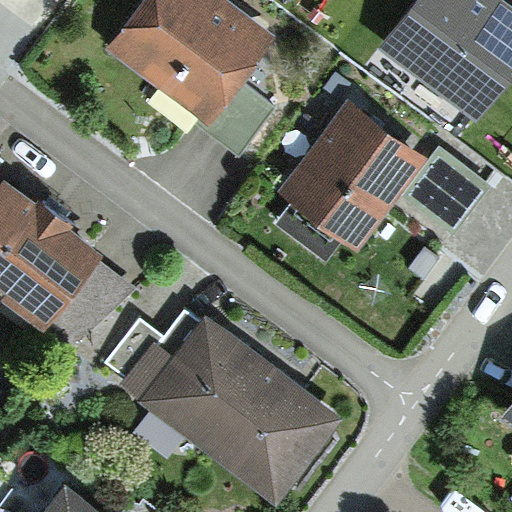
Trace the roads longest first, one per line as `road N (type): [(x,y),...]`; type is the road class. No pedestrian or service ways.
road 1 (residential): [(0,90),(411,398)]
road 2 (residential): [(411,398),(511,268)]
road 3 (residential): [(330,511),(411,398)]
